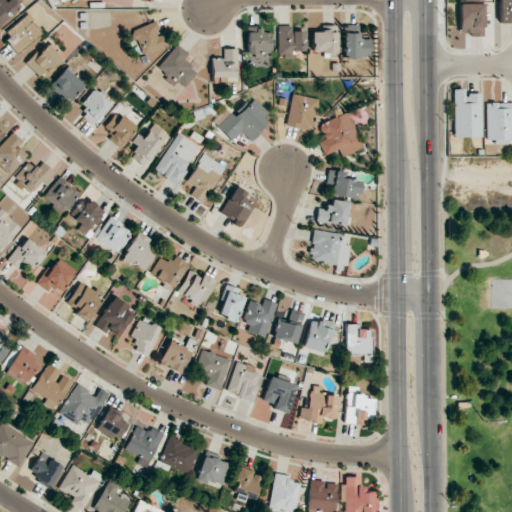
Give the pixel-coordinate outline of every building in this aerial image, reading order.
[(1,0),(0,1),(0,23),(16,12),(7,0),(1,0)] [(511,0),(498,0),(499,22),(511,21),(511,0)] [(483,3),(458,4),(459,33),(469,33),(469,37),(484,37),(483,3)] [(26,14),(3,34),(18,52),(42,32),(26,14)] [(142,55),(147,54),(148,57),(168,50),(162,34),(159,35),(154,22),(133,30),(142,55)] [(294,57),(294,51),(304,51),(304,31),(291,31),(291,25),(277,26),(277,58),(294,57)] [(335,25),(320,26),(321,31),(312,32),(312,52),(322,51),(322,58),(336,57),(335,25)] [(369,38),(358,38),(358,25),(343,25),(343,58),(370,58),(369,38)] [(246,65),(269,66),(270,29),(247,29),(246,65)] [(25,64),(41,79),(61,58),(45,43),(25,64)] [(188,54),(176,44),(157,67),(182,89),(197,72),(183,60),(188,54)] [(211,77),(236,77),(236,48),(222,49),(222,58),(210,58),(211,77)] [(69,102),(84,84),(64,68),(49,86),(69,102)] [(110,102),(92,89),(80,105),(86,109),(80,116),(93,126),(110,102)] [(480,94),(464,94),(464,89),(452,89),(453,137),(481,137),(480,94)] [(285,126),(309,131),(316,98),(291,93),(285,126)] [(271,117),(254,98),(234,117),(231,113),(217,126),(231,140),(241,131),(248,139),(271,117)] [(511,142),(511,102),(484,103),(486,144),(511,142)] [(317,142),(322,155),(336,149),(338,156),(360,148),(346,112),(317,124),(323,140),(317,142)] [(134,128),(114,113),(103,127),(112,134),(108,138),(119,147),(134,128)] [(167,135),(153,124),(142,137),(137,133),(131,142),(136,147),(129,156),(143,167),(167,135)] [(22,141),(13,133),(0,146),(0,166),(8,174),(26,155),(17,146),(22,141)] [(154,172),(176,185),(198,147),(175,134),(154,172)] [(200,202),(222,166),(203,153),(185,182),(194,188),(189,195),(200,202)] [(14,176),(18,180),(16,182),(30,195),(52,170),(42,161),(35,169),(27,162),(14,176)] [(328,195),(354,199),(357,176),(326,172),(324,183),(330,184),(328,195)] [(78,191),(58,177),(42,199),(62,213),(78,191)] [(257,200),(235,186),(219,212),(240,226),(257,200)] [(87,236),(102,209),(81,197),(70,216),(81,222),(77,230),(87,236)] [(317,208),(315,222),(343,226),(347,202),(327,199),(326,210),(317,208)] [(0,250),(21,228),(0,209),(0,250)] [(95,238),(116,252),(130,231),(109,217),(95,238)] [(335,265),(334,269),(343,270),(348,235),(312,230),(307,261),(335,265)] [(120,258),(142,272),(157,247),(135,233),(120,258)] [(44,253),(26,237),(6,259),(24,275),(44,253)] [(166,262),(159,257),(148,273),(170,288),(186,264),(171,254),(166,262)] [(76,271),(57,258),(47,273),(43,271),(35,283),(48,291),(50,288),(60,295),(76,271)] [(176,296),(201,305),(211,278),(201,274),(200,276),(186,271),(176,296)] [(87,321),(102,294),(78,281),(67,303),(77,309),(74,315),(87,321)] [(235,321),(245,291),(227,285),(216,315),(235,321)] [(133,310),(113,297),(95,324),(115,338),(133,310)] [(275,303),(262,299),(260,305),(249,301),(242,321),(249,323),(246,331),(263,337),(275,303)] [(297,342),(301,312),(289,310),(287,320),(275,319),(273,339),(297,342)] [(148,356),(159,326),(138,318),(131,337),(137,340),(133,351),(148,356)] [(325,353),(332,321),(319,318),(318,323),(307,320),(302,347),(325,353)] [(344,354),(362,354),(362,362),(370,362),(370,329),(358,329),(358,324),(344,324),(344,354)] [(184,346),(167,340),(159,365),(183,373),(194,340),(187,337),(184,346)] [(0,359),(8,345),(0,339),(0,359)] [(39,358),(21,347),(6,371),(24,383),(39,358)] [(219,390),(229,359),(201,349),(193,371),(207,376),(204,385),(219,390)] [(225,393),(253,401),(262,374),(253,371),(254,367),(235,361),(225,393)] [(45,398),(42,403),(54,411),(72,382),(59,374),(61,372),(46,363),(31,389),(45,398)] [(294,384),(269,376),(262,401),(273,404),(272,409),(286,413),(294,384)] [(58,415),(77,424),(79,420),(90,425),(106,392),(98,388),(96,394),(74,383),(58,415)] [(308,408),(300,407),(298,419),(321,423),(321,418),(335,420),(338,396),(318,393),(319,386),(311,385),(308,408)] [(372,397),(356,396),(357,387),(346,386),(343,422),(361,424),(362,418),(370,419),(372,397)] [(120,440),(126,423),(118,420),(121,413),(106,407),(96,430),(120,440)] [(33,442),(1,422),(0,423),(0,455),(18,467),(33,442)] [(125,450),(140,457),(138,462),(148,466),(162,433),(150,428),(148,431),(134,426),(125,450)] [(159,465),(190,473),(197,446),(167,438),(159,465)] [(61,465),(39,453),(28,474),(50,486),(61,465)] [(195,478),(219,487),(228,463),(204,454),(195,478)] [(57,489),(72,497),(69,503),(82,510),(101,475),(92,470),(89,475),(70,465),(57,489)] [(254,499),(259,476),(251,474),(252,470),(238,467),(232,493),(254,499)] [(289,475),(272,473),(269,509),(294,511),(297,483),(288,482),(289,475)] [(372,511),(373,489),(358,489),(359,477),(343,476),(341,511),(372,511)] [(115,492),(119,485),(108,479),(89,511),(122,511),(129,499),(115,492)] [(307,511),(334,511),(335,481),(308,481),(307,511)] [(132,511),(163,511),(164,511),(139,499),(132,511)]
